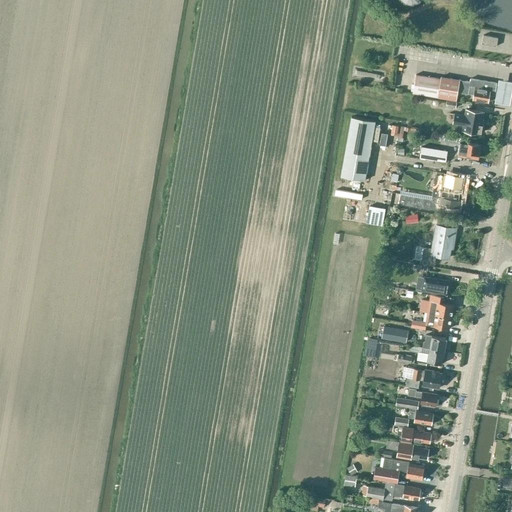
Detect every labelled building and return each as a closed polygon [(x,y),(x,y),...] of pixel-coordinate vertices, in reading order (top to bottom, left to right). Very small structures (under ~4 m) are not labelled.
[(444,0),(421,0),(422,19),(444,19),(444,0)] [(484,35),(482,44),(497,46),(499,38),(484,35)] [(441,77),(441,78),(416,74),(413,93),(438,97),(456,101),(458,92),(474,95),(473,100),(488,102),(489,95),(494,96),(497,83),(483,80),(483,81),(480,80),(471,78),(470,82),(460,80),(441,77)] [(511,91),(500,91),(498,113),(511,113),(511,91)] [(456,108),(457,102),(447,100),(446,106),(456,108)] [(484,112),(475,111),(465,109),(464,114),(454,113),(453,123),(463,125),(462,130),(481,133),(481,132),(483,131),(484,127),(482,124),(484,112)] [(365,180),(370,149),(376,121),(351,117),(341,176),(365,180)] [(461,137),(447,135),(446,141),(460,143),(458,156),(478,159),(480,145),(465,142),(466,138),(461,138),(461,137)] [(422,146),(420,157),(445,161),(447,151),(422,146)] [(400,194),(399,204),(444,212),(445,205),(450,206),(458,207),(459,198),(462,198),(465,177),(455,176),(443,174),(443,176),(436,175),(431,199),(400,194)] [(467,175),(466,187),(476,187),(477,176),(467,175)] [(369,206),(366,222),(383,225),(386,209),(369,206)] [(423,247),(421,260),(428,261),(435,262),(437,255),(449,257),(451,248),(453,248),(457,228),(435,224),(431,248),(423,247)] [(413,263),(412,268),(414,271),(418,271),(421,269),(422,265),(413,263)] [(421,291),(447,295),(449,281),(424,277),(421,291)] [(431,294),(430,301),(432,301),(438,302),(443,303),(445,297),(431,294)] [(430,301),(428,313),(435,314),(451,317),(454,305),(445,304),(443,303),(438,302),(432,301),(430,301)] [(426,323),(426,325),(434,326),(441,327),(449,329),(451,317),(435,314),(428,313),(426,323)] [(411,327),(425,330),(426,323),(412,320),(411,327)] [(408,330),(384,326),(382,338),(406,343),(408,330)] [(447,338),(431,336),(426,335),(425,342),(423,341),(422,347),(422,348),(445,352),(446,346),(447,346),(448,340),(447,340),(447,338)] [(383,342),(368,340),(365,355),(380,358),(383,342)] [(411,345),(410,351),(419,352),(417,360),(427,361),(435,363),(443,364),(443,362),(444,363),(445,357),(444,357),(445,352),(422,348),(422,347),(413,345),(411,345)] [(404,354),(399,353),(397,361),(411,364),(412,356),(404,354)] [(422,370),(414,368),(404,367),(402,376),(407,377),(405,386),(418,388),(420,380),(423,381),(422,386),(439,388),(442,373),(433,372),(434,371),(425,370),(422,370)] [(422,392),(416,391),(416,389),(409,388),(408,395),(415,397),(421,398),(420,403),(436,406),(438,394),(422,392)] [(418,409),(418,405),(419,401),(397,397),(396,405),(410,408),(416,409),(418,409)] [(416,410),(416,409),(410,408),(409,411),(408,417),(414,419),(414,422),(431,424),(431,423),(434,423),(434,418),(432,418),(433,413),(416,410)] [(394,425),(407,427),(409,419),(396,417),(394,425)] [(414,429),(407,427),(403,427),(400,441),(411,443),(412,440),(430,443),(431,433),(413,430),(414,429)] [(398,449),(397,457),(411,460),(412,457),(426,459),(428,449),(412,446),(412,447),(409,446),(409,444),(399,442),(398,449)] [(391,457),(392,451),(380,449),(379,455),(391,457)] [(424,467),(409,464),(409,462),(393,459),(392,467),(391,469),(376,466),(374,478),(381,480),(397,483),(399,476),(422,480),(423,474),(425,474),(426,468),(424,468),(424,467)] [(346,468),(350,475),(356,472),(352,465),(346,468)] [(394,483),(388,482),(387,491),(393,492),(393,495),(402,497),(418,500),(419,495),(420,495),(421,494),(422,491),(421,490),(420,490),(420,488),(405,485),(394,483)] [(368,486),(363,485),(361,495),(367,496),(366,497),(370,497),(379,499),(383,499),(385,488),(368,486)] [(314,497),(312,505),(324,507),(325,499),(314,497)]
